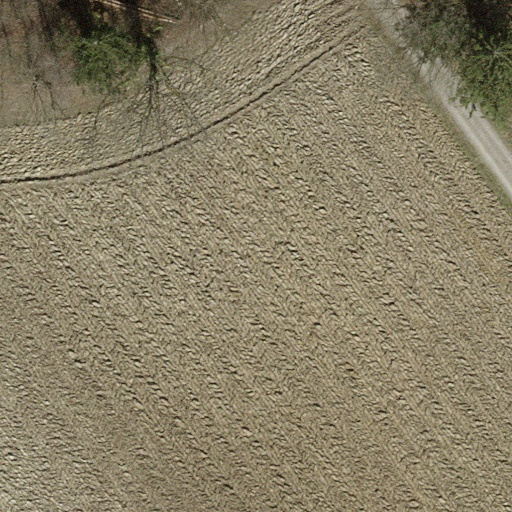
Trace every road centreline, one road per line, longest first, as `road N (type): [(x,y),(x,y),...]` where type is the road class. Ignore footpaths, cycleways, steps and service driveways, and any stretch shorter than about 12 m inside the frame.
road 1 (track): [(281,0),(135,102),(30,134),(0,126)]
road 2 (track): [(511,172),(383,0)]
